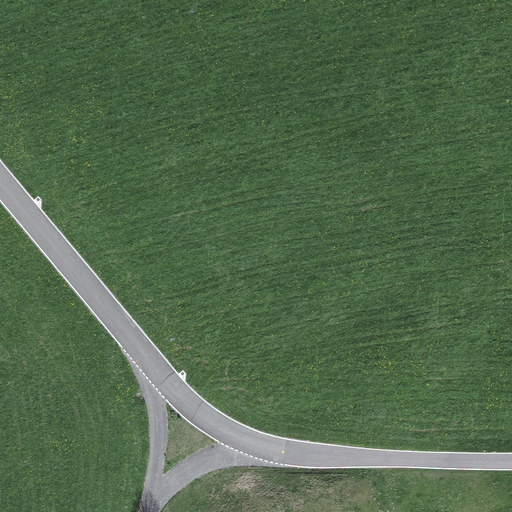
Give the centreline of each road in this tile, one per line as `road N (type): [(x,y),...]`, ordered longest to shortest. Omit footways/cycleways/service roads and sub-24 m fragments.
road 1 (tertiary): [(511,459),(312,454),(253,442)]
road 2 (tertiary): [(149,359),(0,179)]
road 3 (unclassified): [(152,499),(158,420),(149,359)]
road 4 (tertiary): [(253,442),(200,412),(149,359)]
